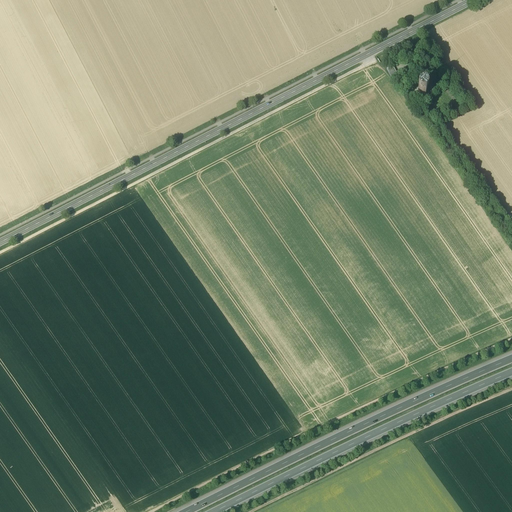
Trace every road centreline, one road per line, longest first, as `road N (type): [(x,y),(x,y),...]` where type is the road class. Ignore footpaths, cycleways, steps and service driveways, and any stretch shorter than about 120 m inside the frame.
road 1 (secondary): [(473,0),(0,243)]
road 2 (track): [(371,52),(364,65),(0,253)]
road 3 (track): [(511,344),(158,511)]
road 4 (motorway): [(511,362),(196,511)]
road 5 (motorway): [(223,511),(511,375)]
road 6 (track): [(259,511),(511,394)]
